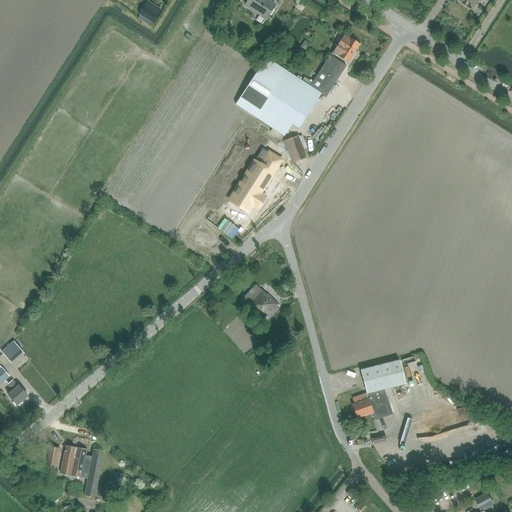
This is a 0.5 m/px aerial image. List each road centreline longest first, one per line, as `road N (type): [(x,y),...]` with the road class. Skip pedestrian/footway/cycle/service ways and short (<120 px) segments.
road 1 (residential): [(397,511),(361,471),(337,426),(280,223)]
road 2 (unclassified): [(0,458),(197,289)]
road 3 (residential): [(280,223),(389,53)]
road 4 (tertiary): [(511,95),(406,26)]
